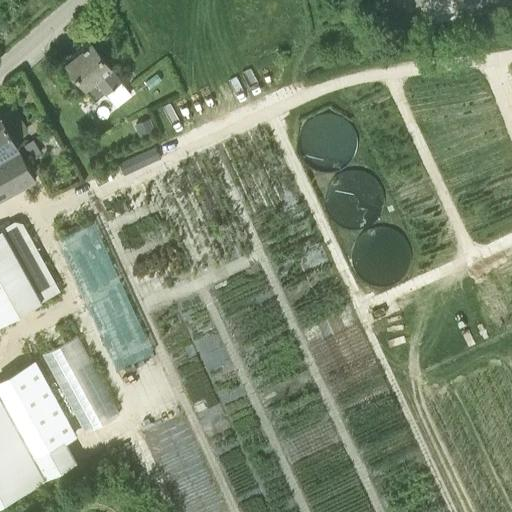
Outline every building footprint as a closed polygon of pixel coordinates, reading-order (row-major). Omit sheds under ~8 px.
[(120,80),(91,43),(65,63),(84,88),(94,100),(105,92),(115,104),(130,93),(120,80)] [(0,155),(16,146),(10,135),(13,133),(15,131),(16,128),(16,125),(15,122),(14,120),(11,118),(8,118),(5,118),(3,119),(1,119),(0,116),(0,155)] [(148,118),(139,122),(144,134),(153,130),(148,118)] [(124,174),(160,157),(154,145),(117,162),(124,174)] [(16,146),(0,155),(0,198),(35,179),(16,146)] [(20,220),(0,231),(0,326),(60,292),(20,220)] [(0,394),(7,406),(0,410),(0,507),(78,465),(67,443),(76,438),(36,365),(0,385),(0,394)]
